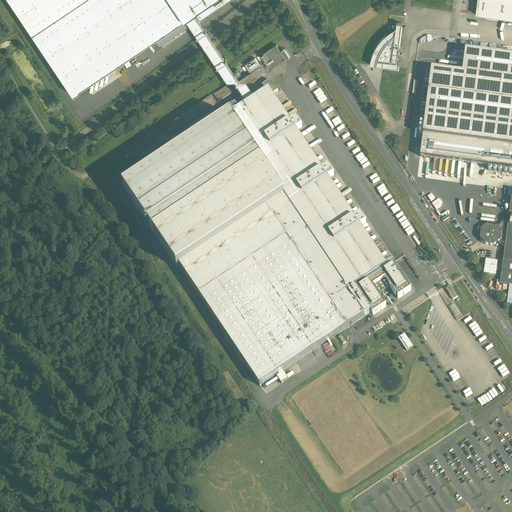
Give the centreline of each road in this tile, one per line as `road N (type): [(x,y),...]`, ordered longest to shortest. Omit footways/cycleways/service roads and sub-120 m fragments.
road 1 (unclassified): [(511,335),(347,96),(295,0)]
road 2 (unclassified): [(254,0),(58,153)]
